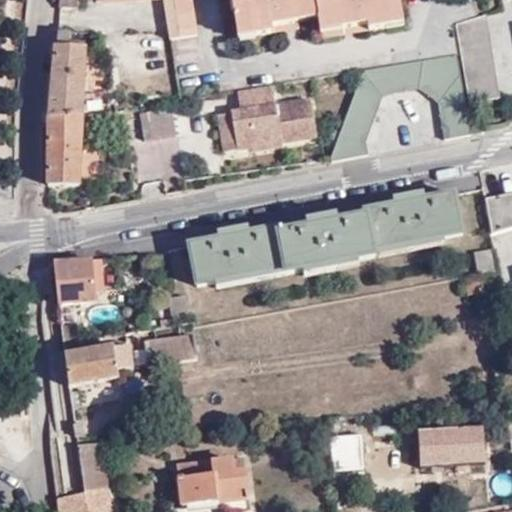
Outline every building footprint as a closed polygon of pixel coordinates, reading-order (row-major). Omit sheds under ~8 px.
[(77,0),(60,0),(60,8),(78,8),(77,0)] [(133,0),(133,2),(163,1),(170,39),(197,36),(192,0),(133,0)] [(319,19),(315,0),(231,0),(237,40),(273,33),(273,27),(319,19)] [(315,0),(319,19),(320,33),(368,25),(369,30),(404,25),(399,0),(315,0)] [(500,98),(484,13),(457,22),(471,102),(500,98)] [(56,49),(69,49),(69,34),(57,32),(56,49)] [(49,119),(82,118),(85,51),(69,49),(56,49),(49,119)] [(473,137),(473,128),(459,54),(362,70),(332,161),(332,163),(368,156),(367,144),(385,95),(415,90),(438,106),(445,141),(473,137)] [(276,106),(272,86),(237,92),(241,112),(232,113),(237,150),(316,137),(310,100),(276,106)] [(159,113),(163,138),(177,136),(172,110),(159,113)] [(145,141),(163,138),(159,113),(141,116),(145,141)] [(237,150),(232,113),(218,116),(224,152),(237,150)] [(49,119),(48,185),(79,187),(82,118),(49,119)] [(426,200),(424,194),(392,200),(393,206),(365,211),(366,216),(371,216),(378,252),(444,238),(464,235),(456,194),(426,200)] [(371,216),(366,216),(339,222),(337,217),(307,224),(308,228),(281,232),(275,234),(283,271),(284,277),(304,273),(359,262),(379,258),(378,252),(371,216)] [(250,235),(248,229),(218,235),(219,241),(188,246),(195,288),(216,283),(283,271),(275,234),(281,232),(280,228),(250,235)] [(445,244),(444,238),(378,252),(379,258),(445,244)] [(478,274),(494,272),(490,251),(474,253),(478,274)] [(102,260),(94,260),(52,265),(58,307),(95,304),(94,271),(102,271),(102,260)] [(360,267),(359,262),(304,273),(305,278),(360,267)] [(283,271),(216,283),(217,289),(284,277),(283,271)] [(486,276),(464,279),(467,295),(488,292),(486,276)] [(185,296),(169,299),(172,320),(189,318),(185,296)] [(159,322),(161,329),(168,328),(167,321),(159,322)] [(73,325),(61,327),(65,353),(78,350),(77,343),(73,325)] [(149,368),(197,359),(194,336),(192,337),(192,334),(146,340),(147,344),(145,344),(149,368)] [(129,347),(65,357),(70,387),(120,379),(119,371),(132,369),(129,347)] [(83,426),(76,426),(77,438),(85,437),(83,426)] [(418,433),(421,470),(487,466),(485,429),(418,433)] [(332,473),(362,472),(361,436),(331,437),(332,473)] [(100,445),(78,446),(81,462),(102,459),(100,445)] [(102,459),(81,462),(85,493),(108,489),(104,459),(102,459)] [(219,502),(219,509),(229,508),(229,511),(250,511),(245,473),(234,475),(232,462),(177,465),(180,505),(186,505),(219,502)] [(85,493),(59,498),(60,511),(117,511),(108,489),(85,493)] [(338,511),(368,511),(368,498),(338,499),(338,511)] [(187,511),(195,511),(219,509),(219,502),(186,505),(187,511)]
